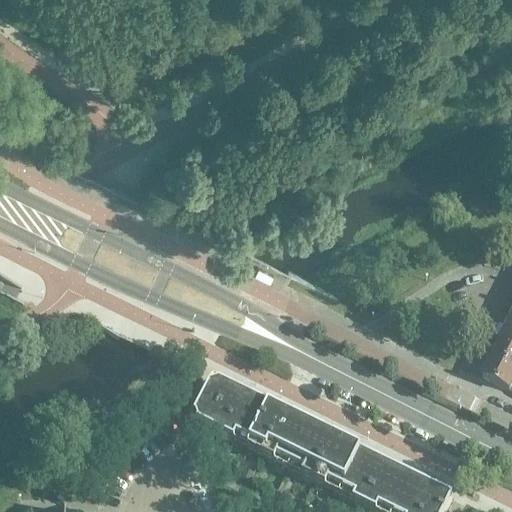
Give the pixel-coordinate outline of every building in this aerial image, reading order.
[(511,347),(511,324),(510,323),(500,342),(511,347)] [(511,370),(511,347),(500,342),(491,360),(511,370)] [(509,393),(511,386),(511,370),(491,360),(482,380),(509,393)] [(249,448),(268,410),(253,403),(256,397),(245,391),(242,397),(212,383),(191,425),(233,446),(236,441),(249,448)] [(290,468),(308,430),(294,423),(297,417),(285,411),(282,417),(268,410),(249,448),(264,455),(261,460),(274,466),(276,461),(290,468)] [(341,493),(359,456),(334,443),(338,437),(326,431),(323,438),(308,430),(290,468),(304,475),(301,480),(325,491),(327,486),(341,493)] [(378,511),(395,511),(410,481),(396,474),(399,467),(388,462),(384,468),(359,456),(341,493),(355,500),(352,505),(365,511),(378,511)] [(446,511),(452,501),(436,494),(440,487),(428,482),(425,488),(410,481),(395,511),(446,511)]
